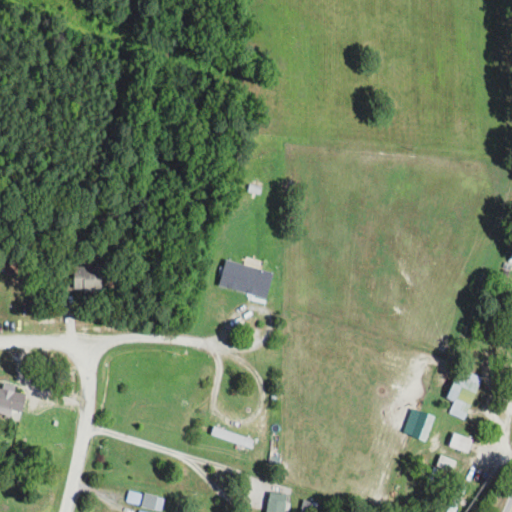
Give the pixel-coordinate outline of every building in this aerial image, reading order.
[(266,298),(272,271),(224,260),(218,286),(266,298)] [(73,289),(102,289),(102,266),(73,266),(73,289)] [(463,419),(481,378),(465,370),(460,381),(454,379),(446,397),(453,400),(448,412),(463,419)] [(0,406),(21,411),(25,394),(0,388),(0,406)] [(435,415),(412,407),(403,432),(426,440),(435,415)] [(466,453),(472,440),(455,432),(449,445),(466,453)] [(125,501),(139,504),(141,493),(128,490),(125,501)] [(139,508),(151,511),(158,511),(163,498),(143,492),(139,508)] [(283,511),(285,500),(266,498),(264,511),(283,511)]
